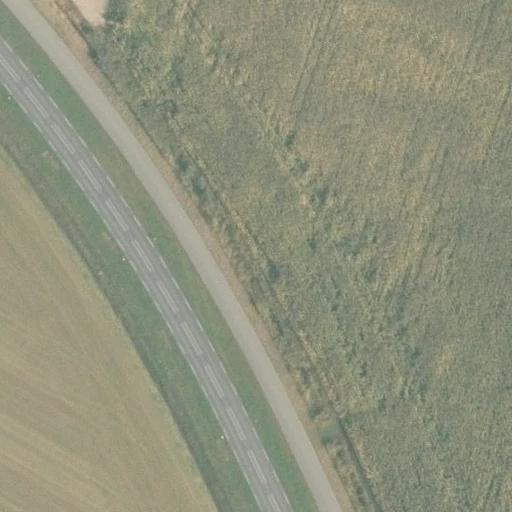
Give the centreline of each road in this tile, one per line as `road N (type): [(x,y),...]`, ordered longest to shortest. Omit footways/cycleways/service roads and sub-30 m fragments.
road 1 (unclassified): [(12,0),(180,223),(330,511)]
road 2 (primary): [(273,511),(181,325),(85,171),(0,60)]
